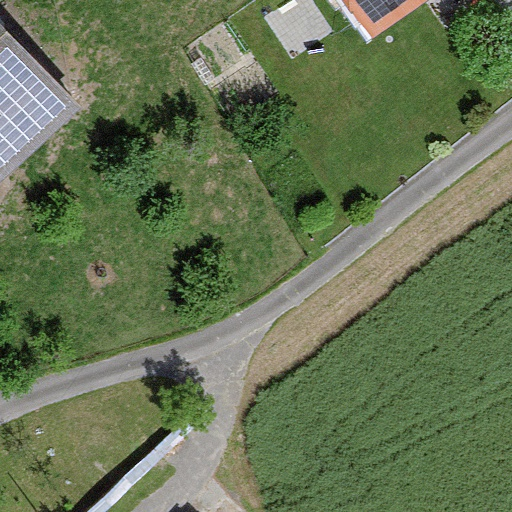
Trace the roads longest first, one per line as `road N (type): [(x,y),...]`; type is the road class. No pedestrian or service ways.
road 1 (residential): [(251,322),(511,122)]
road 2 (residential): [(0,424),(75,382),(251,322)]
road 3 (residential): [(251,322),(192,488),(168,511)]
